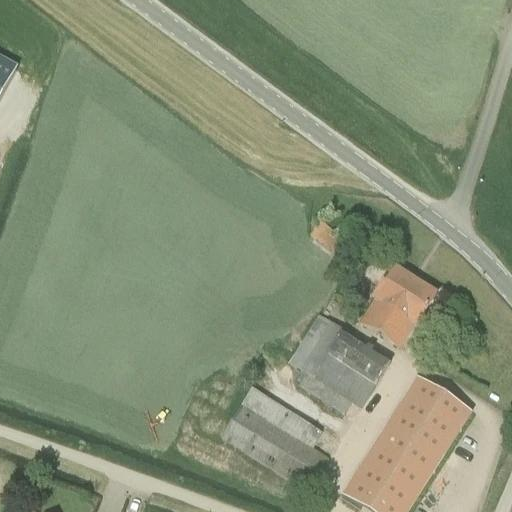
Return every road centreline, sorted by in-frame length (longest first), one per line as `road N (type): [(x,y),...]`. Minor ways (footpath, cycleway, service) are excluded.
road 1 (unclassified): [(447,231),(135,0)]
road 2 (unclassified): [(0,433),(215,511)]
road 3 (unclassified): [(447,231),(511,40)]
